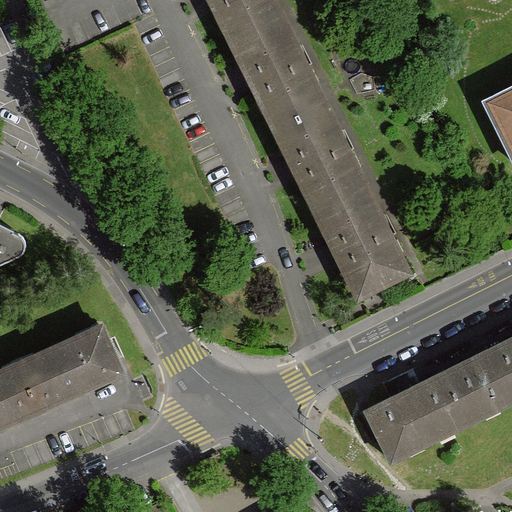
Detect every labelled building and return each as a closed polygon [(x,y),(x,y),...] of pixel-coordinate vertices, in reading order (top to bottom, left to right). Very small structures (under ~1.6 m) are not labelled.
[(215,0),(235,39),(281,16),(273,0),(215,0)] [(281,16),(235,39),(276,124),(323,101),(281,16)] [(511,149),(511,88),(488,101),(511,149)] [(323,101),(276,124),(319,208),(365,186),(323,101)] [(365,186),(319,208),(361,293),(407,270),(365,186)] [(0,221),(0,264),(21,255),(25,252),(26,246),(25,240),(21,235),(14,231),(15,229),(0,221)] [(21,365),(40,408),(123,371),(104,328),(21,365)] [(511,339),(445,372),(470,421),(511,400),(511,339)] [(0,374),(0,425),(40,408),(21,365),(0,374)] [(445,372),(369,410),(392,460),(470,421),(445,372)] [(169,511),(164,502),(145,511),(169,511)]
